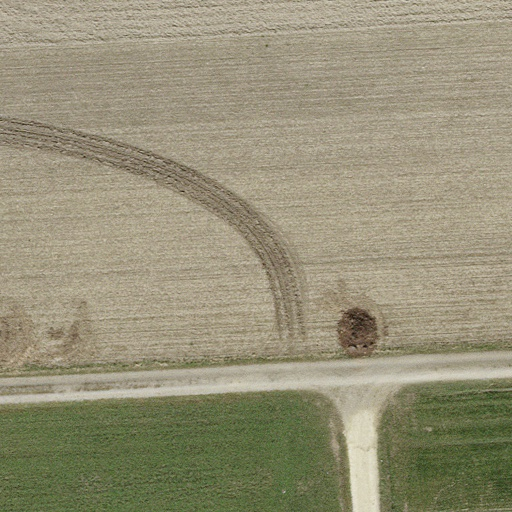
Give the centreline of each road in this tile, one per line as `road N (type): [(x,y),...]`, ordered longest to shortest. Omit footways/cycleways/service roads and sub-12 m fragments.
road 1 (track): [(0,397),(511,372)]
road 2 (track): [(363,380),(369,511)]
